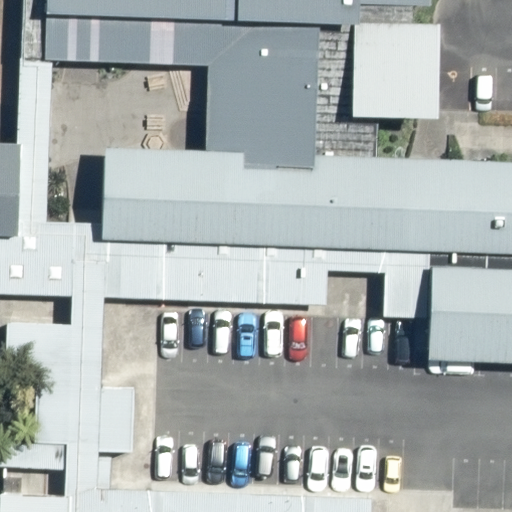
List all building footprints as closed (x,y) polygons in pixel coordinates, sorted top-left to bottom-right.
[(19,0),(17,58),(43,59),(45,9),(45,0),(19,0)] [(45,0),(45,9),(317,21),(352,22),(357,22),(357,4),(357,0),(45,0)] [(357,22),(413,23),(414,5),(357,4),(357,22)] [(241,163),(314,167),(315,152),(317,21),(45,9),(43,59),(51,59),(205,66),(204,135),(204,148),(241,149),(241,163)] [(348,112),(352,22),(317,21),(315,152),(372,154),(373,113),(348,112)] [(352,22),(348,112),(373,113),(434,115),(436,66),(437,23),(413,23),(357,22),(352,22)] [(0,232),(0,293),(68,296),(71,222),(44,219),(51,59),(43,59),(17,58),(15,105),(13,142),(19,142),(16,233),(0,232)] [(0,232),(16,233),(19,142),(13,142),(0,141),(0,232)] [(511,252),(511,158),(372,154),(315,152),(314,167),(241,163),(241,149),(204,148),(103,145),(100,221),(99,237),(426,249),(511,252)] [(511,252),(426,249),(99,237),(100,221),(71,222),(68,296),(68,323),(103,324),(103,296),(324,303),(326,269),(383,271),(382,315),(428,317),(431,265),(511,267),(511,252)] [(511,267),(431,265),(428,317),(426,359),(511,362),(511,267)] [(103,324),(68,323),(6,322),(0,424),(0,443),(64,444),(64,469),(64,496),(68,496),(95,497),(96,488),(109,488),(110,463),(111,451),(132,452),(133,387),(100,386),(103,324)] [(0,466),(3,467),(64,469),(64,444),(0,443),(0,466)] [(368,511),(368,497),(109,488),(96,488),(95,497),(68,496),(64,496),(64,469),(3,467),(1,492),(0,491),(0,511),(368,511)]
